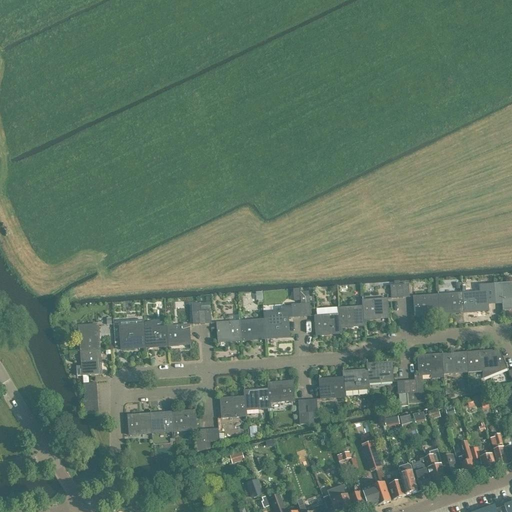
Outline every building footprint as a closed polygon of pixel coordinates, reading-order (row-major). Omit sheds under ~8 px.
[(498,281),(492,282),(493,288),(494,300),(498,300),(501,300),(502,309),(511,308),(511,282),(510,281),(507,280),(498,281)] [(476,292),(461,293),(463,312),(487,310),(487,305),(486,301),(494,300),(493,288),(492,282),(483,282),(481,283),(479,285),(477,287),(476,292)] [(307,289),(298,290),(298,295),(299,299),(299,303),(302,303),(308,303),(307,295),(307,289)] [(461,293),(437,294),(438,314),(463,312),(461,293)] [(437,294),(413,296),(414,315),(438,314),(437,294)] [(387,298),(361,300),(361,306),(363,320),(388,318),(387,298)] [(199,301),(189,302),(190,311),(191,323),(197,323),(196,310),(199,310),(199,301)] [(278,310),(261,311),(262,319),(263,319),(264,338),(288,336),(287,328),(287,317),(286,316),(290,316),(290,305),(278,306),(278,310)] [(315,316),(314,316),(315,330),(315,335),(339,333),(338,327),(337,314),(336,308),(336,305),(314,307),(315,316)] [(361,306),(336,308),(337,314),(338,327),(363,325),(363,320),(361,306)] [(141,319),(118,321),(120,347),(143,346),(141,327),(141,319)] [(262,319),(239,321),(240,339),(264,338),(263,319),(262,319)] [(142,327),(141,327),(143,346),(165,344),(164,325),(156,326),(155,320),(143,321),(142,323),(142,327)] [(239,321),(214,322),(216,341),(240,339),(239,321)] [(97,324),(77,325),(79,350),(98,348),(97,324)] [(187,324),(164,325),(165,344),(188,343),(188,334),(187,324)] [(478,352),(465,353),(466,372),(481,371),(481,376),(505,366),(499,351),(497,347),(478,350),(478,352)] [(80,364),(74,365),(75,375),(80,374),(100,373),(98,348),(79,350),(80,364)] [(465,353),(440,354),(442,373),(466,372),(465,353)] [(408,393),(406,393),(406,401),(421,400),(420,380),(420,375),(442,373),(440,354),(416,356),(417,373),(412,374),(413,378),(407,378),(408,393)] [(389,362),(365,364),(365,369),(367,384),(390,382),(389,362)] [(365,369),(342,371),(342,377),(343,392),(367,390),(367,384),(365,369)] [(342,377),(318,379),(318,382),(318,391),(319,397),(319,399),(343,397),(343,392),(342,377)] [(396,392),(393,393),(393,400),(397,399),(397,404),(394,404),(394,407),(398,406),(398,405),(406,405),(406,401),(406,393),(402,394),(401,379),(395,380),(395,382),(396,392)] [(290,381),(267,383),(267,389),(268,402),(292,401),(292,399),(290,381)] [(267,389),(243,390),(243,396),(244,410),(268,409),(268,402),(267,389)] [(509,391),(497,394),(500,402),(511,399),(511,397),(510,394),(509,391)] [(486,395),(478,397),(480,404),(488,402),(487,397),(486,395)] [(243,396),(219,398),(220,418),(244,416),(244,410),(243,396)] [(302,400),(296,401),(297,413),(298,423),(307,422),(306,412),(303,413),(302,400)] [(436,407),(425,409),(426,413),(428,419),(438,416),(436,407)] [(192,410),(170,411),(172,430),(194,429),(192,410)] [(421,410),(411,413),(414,421),(424,419),(422,414),(421,410)] [(170,411),(148,413),(150,432),(170,431),(172,430),(170,411)] [(407,412),(398,414),(401,426),(411,423),(407,412)] [(148,413),(126,414),(128,433),(150,432),(148,413)] [(388,414),(381,415),(381,416),(384,426),(398,423),(396,415),(388,416),(388,415),(388,414)] [(413,426),(403,429),(405,435),(415,432),(413,426)] [(198,435),(194,436),(195,451),(209,447),(209,442),(205,442),(204,428),(198,429),(198,435)] [(492,435),(489,436),(492,448),(496,465),(506,463),(499,437),(498,432),(492,434),(492,435)] [(504,436),(499,437),(506,463),(511,460),(511,446),(511,442),(509,434),(504,436)] [(371,439),(359,443),(368,470),(375,468),(377,476),(383,474),(371,439)] [(462,454),(457,456),(463,475),(474,471),(473,467),(468,448),(465,440),(459,442),(462,454)] [(476,446),(468,448),(473,467),(480,465),(481,469),(494,466),(491,452),(478,456),(476,446)] [(428,454),(422,456),(431,485),(445,481),(439,462),(438,456),(435,448),(427,450),(428,454)] [(240,450),(228,453),(230,462),(242,458),(240,450)] [(346,450),(335,454),(337,461),(349,457),(347,451),(347,450),(346,450)] [(451,453),(438,456),(439,462),(445,481),(458,476),(451,453)] [(258,456),(251,459),(256,471),(263,468),(258,456)] [(410,460),(410,462),(412,470),(418,489),(431,485),(422,456),(419,458),(418,458),(417,460),(414,461),(413,459),(410,460)] [(354,473),(361,471),(358,463),(352,465),(354,473)] [(398,465),(396,468),(398,473),(399,479),(404,494),(416,490),(410,470),(409,464),(406,463),(398,465)] [(389,474),(385,475),(387,483),(391,498),(404,494),(399,479),(391,481),(389,474)] [(256,478),(245,482),(251,498),(262,493),(256,478)] [(374,484),(360,488),(367,507),(376,503),(377,504),(380,502),(389,499),(382,481),(378,482),(374,484)] [(323,483),(316,485),(320,496),(322,502),(326,511),(330,511),(336,510),(336,511),(352,511),(343,490),(335,493),(336,497),(330,499),(328,493),(327,493),(323,483)] [(353,492),(347,494),(349,500),(352,511),(354,511),(364,508),(356,484),(352,485),(353,492)] [(285,511),(278,493),(267,497),(273,511),(296,511),(296,509),(288,511),(285,511)] [(305,511),(300,497),(295,499),(299,511),(326,511),(322,502),(310,507),(312,510),(305,511)] [(510,501),(502,504),(505,511),(511,511),(511,497),(509,498),(510,501)]
